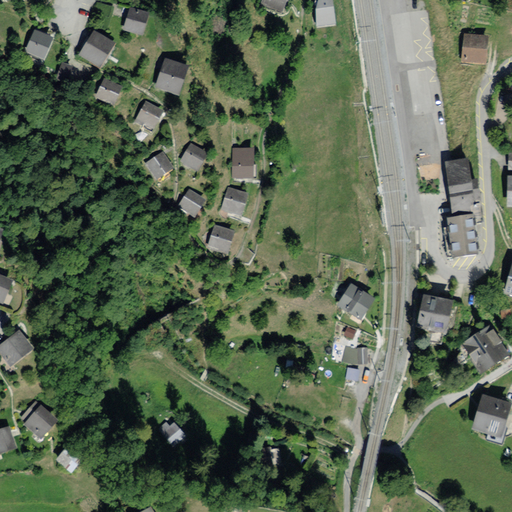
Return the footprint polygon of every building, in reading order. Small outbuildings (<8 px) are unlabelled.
[(286,0),(265,0),(264,4),(282,11),(286,0)] [(315,0),(313,7),(314,28),(334,26),(331,0),(315,0)] [(142,15),(122,8),(114,30),(135,37),(142,15)] [(49,40),(30,31),(20,53),(39,62),(49,40)] [(88,33),(73,56),(94,70),(109,47),(88,33)] [(488,38),(466,35),(463,59),(485,62),(488,38)] [(157,60),(147,89),(173,97),(182,68),(157,60)] [(115,89),(97,80),(88,99),(106,107),(115,89)] [(146,132),(156,112),(139,103),(129,123),(146,132)] [(192,149),(184,161),(197,169),(204,157),(192,149)] [(251,150),(235,150),(235,176),(251,176),(251,150)] [(169,168),(160,154),(144,164),(154,178),(169,168)] [(465,159),(442,162),(449,215),(477,212),(474,180),(467,180),(465,159)] [(203,201),(189,191),(180,203),(194,213),(203,201)] [(245,195),(230,191),(224,209),(240,213),(245,195)] [(471,216),(444,219),(447,259),(475,257),(471,216)] [(217,228),(211,246),(226,251),(232,233),(217,228)] [(511,262),(511,263),(502,295),(511,297),(511,262)] [(0,306),(11,284),(0,278),(0,306)] [(373,298),(348,282),(332,307),(357,322),(373,298)] [(445,304),(426,299),(420,326),(443,331),(449,305),(445,304)] [(511,310),(501,311),(502,320),(511,318),(511,310)] [(489,327),(460,346),(480,376),(509,357),(489,327)] [(15,333),(0,344),(0,360),(7,368),(29,350),(15,333)] [(368,348),(352,348),(351,364),(367,365),(368,348)] [(500,404),(482,399),(473,428),(499,436),(507,407),(500,404)] [(36,406),(19,426),(38,441),(54,421),(36,406)] [(8,426),(0,428),(0,454),(15,450),(8,426)] [(78,461),(61,448),(50,463),(67,475),(78,461)]
